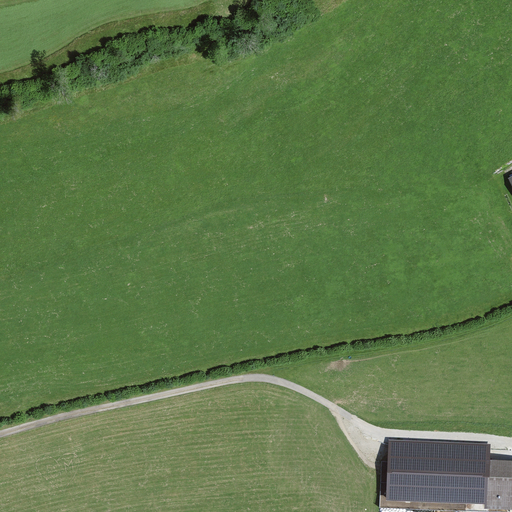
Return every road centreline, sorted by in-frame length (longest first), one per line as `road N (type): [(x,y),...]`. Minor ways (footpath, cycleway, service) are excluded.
road 1 (track): [(241,379),(300,390),(378,432),(511,442)]
road 2 (track): [(0,436),(241,379)]
